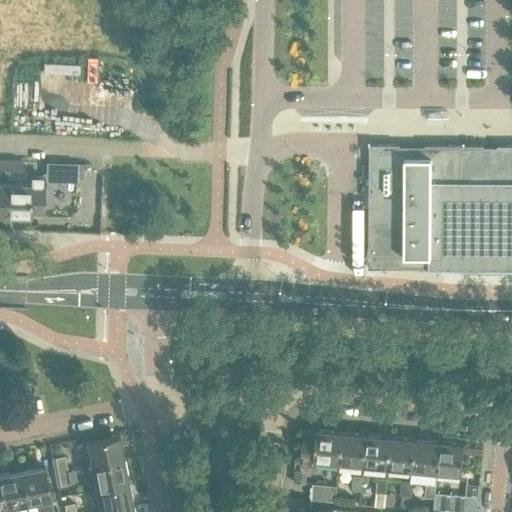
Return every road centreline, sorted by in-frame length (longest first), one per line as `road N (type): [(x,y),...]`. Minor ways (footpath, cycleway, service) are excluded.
road 1 (residential): [(270,398),(309,392),(504,411)]
road 2 (secondary): [(333,302),(300,289),(156,281)]
road 3 (secondary): [(155,303),(298,309),(333,302)]
road 4 (secondary): [(333,302),(511,310)]
road 5 (residential): [(0,433),(165,406)]
road 6 (secondary): [(156,281),(81,279),(12,291)]
road 7 (secondary): [(12,291),(155,303)]
